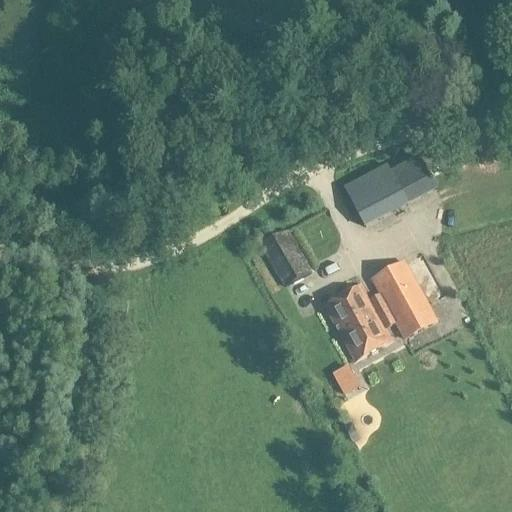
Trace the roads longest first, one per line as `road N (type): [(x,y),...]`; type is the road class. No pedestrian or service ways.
road 1 (track): [(511,113),(398,135),(335,159),(134,264)]
road 2 (track): [(137,281),(134,264),(82,270),(0,249)]
